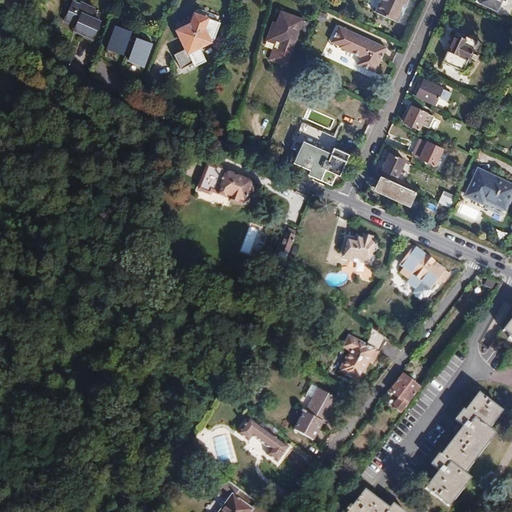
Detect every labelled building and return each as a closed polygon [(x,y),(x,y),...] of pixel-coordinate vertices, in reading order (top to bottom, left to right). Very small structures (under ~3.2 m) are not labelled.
[(397,22),(401,13),(402,14),(407,3),(406,3),(407,0),(379,0),(374,12),(397,22)] [(480,0),(479,3),(497,11),(501,0),(504,0),(506,1),(505,0),(480,0)] [(64,21),(75,26),(73,31),(92,39),(100,21),(91,17),(95,8),(81,2),(80,4),(73,1),(64,21)] [(266,41),(275,44),(276,41),(281,42),(278,51),(273,49),(269,60),(286,66),(300,30),(306,32),(309,22),(303,20),(303,19),(281,11),(276,23),(273,22),(266,41)] [(189,24),(176,30),(185,49),(174,55),(181,69),(193,63),(194,67),(206,61),(199,47),(213,40),(220,23),(193,13),(189,24)] [(120,57),(128,32),(110,26),(102,51),(120,57)] [(347,29),(339,47),(361,57),(357,65),(373,72),(377,65),(378,65),(386,48),(347,29)] [(442,62),(463,71),(477,41),(466,36),(465,39),(454,35),(442,62)] [(130,38),(122,62),(142,69),(150,44),(130,38)] [(33,60),(26,73),(39,81),(47,68),(33,60)] [(424,80),(416,97),(434,105),(438,97),(447,102),(451,93),(424,80)] [(411,106),(403,123),(419,130),(422,125),(429,128),(434,117),(411,106)] [(411,155),(435,166),(443,149),(419,139),(411,155)] [(331,154),(302,141),(290,170),(310,179),(311,176),(331,186),(336,175),(339,176),(349,155),(333,148),(331,154)] [(397,177),(405,161),(389,153),(381,170),(397,177)] [(207,165),(198,190),(210,195),(211,192),(229,199),(228,201),(238,205),(239,203),(245,205),(246,201),(248,202),(252,193),(254,194),(257,186),(253,184),(254,181),(215,166),(215,168),(207,165)] [(397,177),(381,170),(379,176),(380,176),(395,183),(397,177)] [(511,185),(478,170),(466,195),(483,203),(485,199),(505,209),(511,193),(511,185)] [(380,176),(374,189),(410,205),(413,198),(415,193),(395,183),(380,176)] [(455,197),(444,191),(438,203),(450,208),(455,197)] [(419,201),(413,198),(410,205),(409,206),(416,209),(419,201)] [(460,214),(476,218),(478,209),(462,205),(460,214)] [(242,252),(253,254),(258,228),(248,226),(242,252)] [(287,236),(273,270),(283,274),(296,240),(295,240),(297,233),(291,231),(289,237),(287,236)] [(345,256),(369,262),(374,245),(376,246),(378,241),(371,239),(371,238),(363,236),(362,240),(358,239),(357,243),(349,241),(345,256)] [(412,275),(430,288),(431,288),(435,282),(439,285),(442,280),(448,272),(409,243),(403,251),(407,254),(402,260),(402,267),(412,275)] [(433,289),(431,288),(430,288),(412,275),(407,283),(413,288),(410,293),(425,304),(429,297),(428,296),(433,289)] [(492,289),(495,283),(487,279),(484,285),(492,289)] [(511,318),(503,331),(510,336),(508,338),(511,341),(511,318)] [(338,371),(359,382),(376,350),(379,351),(386,338),(372,328),(367,337),(369,338),(366,345),(348,336),(343,347),(349,351),(338,371)] [(420,388),(402,374),(389,391),(398,399),(393,406),(401,413),(420,388)] [(313,440),(323,423),(325,424),(338,400),(318,389),(305,412),(302,410),(301,412),(303,413),(294,430),(313,440)] [(478,393),(465,411),(463,410),(455,420),(463,426),(440,456),(438,454),(430,465),(439,471),(425,489),(449,507),(454,500),(452,498),(460,488),(462,489),(470,479),(465,475),(462,472),(470,461),(473,463),(478,456),(476,454),(484,443),(487,445),(495,434),(489,430),(486,428),(494,417),(497,419),(502,412),(478,393)] [(489,430),(497,419),(494,417),(486,428),(489,430)] [(238,434),(249,442),(252,437),(270,450),(266,455),(277,463),(289,447),(250,418),(238,434)] [(209,449),(192,436),(185,446),(202,458),(209,449)] [(216,438),(219,458),(230,456),(227,436),(216,438)] [(478,456),(487,445),(484,443),(476,454),(478,456)] [(361,466),(348,456),(344,462),(356,472),(361,466)] [(473,463),(470,461),(462,472),(465,475),(473,463)] [(355,474),(350,470),(346,475),(351,479),(355,474)] [(231,495),(237,488),(226,480),(220,487),(231,495)] [(231,495),(218,511),(250,511),(258,503),(237,488),(231,495)] [(454,500),(463,490),(462,489),(460,488),(452,498),(454,500)] [(281,498),(284,501),(291,493),(287,490),(281,498)] [(403,511),(393,504),(389,509),(364,490),(347,511),(403,511)] [(269,511),(258,503),(250,511),(269,511)]
